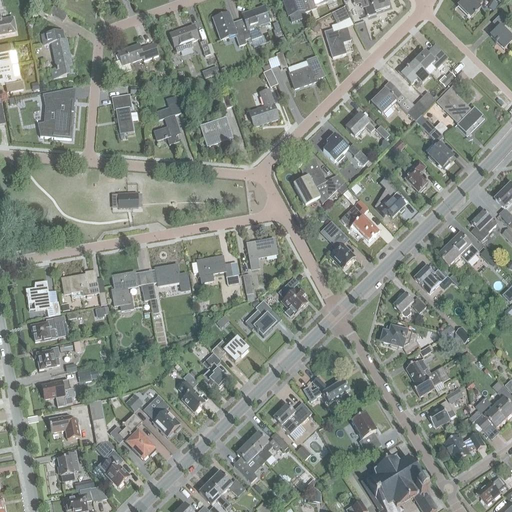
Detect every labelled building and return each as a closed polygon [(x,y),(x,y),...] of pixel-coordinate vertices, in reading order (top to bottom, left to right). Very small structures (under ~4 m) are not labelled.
[(304,14),(310,12),(306,0),(301,0),(300,0),(299,0),(281,0),(288,17),(304,12),(304,14)] [(306,0),(310,12),(316,10),(315,7),(336,0),(306,0)] [(389,8),(386,0),(363,0),(364,1),(366,1),(368,8),(364,9),(367,18),(375,15),(375,13),(389,8)] [(481,4),(477,0),(469,0),(469,1),(468,0),(464,0),(457,8),(471,20),(479,11),(477,8),(481,4)] [(67,16),(53,8),(49,15),(63,23),(67,16)] [(244,21),(238,23),(245,41),(251,39),(252,42),(261,38),(258,28),(269,24),(264,8),(242,16),(244,21)] [(349,19),(344,9),(331,15),(336,25),(349,19)] [(246,46),(245,42),(245,41),(238,23),(233,25),(229,14),(213,20),(220,42),(235,37),(239,48),(246,46)] [(507,20),(501,15),(491,25),(497,31),(489,39),(503,51),(511,42),(511,40),(499,28),(507,20)] [(0,36),(15,34),(12,18),(0,21),(0,20),(0,36)] [(321,26),(318,24),(315,24),(312,27),(311,31),(314,33),(317,33),(321,29),(321,26)] [(199,41),(194,27),(169,35),(176,54),(192,49),(190,43),(199,41)] [(348,42),(345,30),(333,34),(332,31),(324,33),(332,59),(345,55),(341,44),(348,42)] [(62,32),(41,36),(43,47),(51,45),(56,69),(50,70),(52,80),(69,76),(68,67),(71,67),(66,41),(64,41),(62,32)] [(211,57),(206,43),(200,45),(205,59),(211,57)] [(159,57),(154,44),(139,49),(138,46),(117,53),(120,61),(114,63),(118,75),(130,70),(128,64),(143,59),(144,62),(159,57)] [(0,68),(11,66),(8,53),(11,53),(9,45),(0,46),(0,68)] [(424,73),(431,66),(436,71),(447,59),(434,46),(428,53),(426,51),(414,63),(424,73)] [(287,68),(282,54),(276,56),(281,71),(287,68)] [(317,81),(324,78),(315,59),(306,62),(309,69),(289,76),(294,91),(316,83),(315,81),(317,81)] [(424,73),(414,63),(410,67),(407,64),(397,74),(408,84),(413,78),(421,86),(429,78),(424,73)] [(13,79),(11,66),(0,68),(0,81),(4,81),(6,94),(23,91),(20,77),(13,79)] [(277,86),(271,71),(263,75),(270,89),(277,86)] [(455,79),(449,74),(440,84),(445,89),(455,79)] [(401,96),(389,84),(383,90),(384,91),(370,105),(381,116),(383,114),(387,118),(393,112),(389,108),(391,106),(395,102),(401,96)] [(456,94),(450,88),(435,104),(456,124),(455,126),(463,133),(480,116),(472,108),(469,111),(456,99),(455,100),(453,97),(456,94)] [(43,126),(39,127),(42,138),(39,138),(40,139),(71,141),(72,129),(70,129),(71,113),(72,113),(73,106),(73,101),(69,101),(63,103),(61,93),(42,96),(42,97),(44,97),(46,107),(47,107),(46,114),(45,116),(46,116),(45,126),(43,126)] [(273,106),(268,93),(260,96),(264,109),(248,115),(253,129),(277,121),(273,106)] [(427,94),(418,103),(426,111),(435,102),(427,94)] [(232,108),(228,96),(222,98),(222,99),(216,101),(220,112),(226,110),(232,108)] [(163,120),(164,120),(167,131),(154,135),(157,143),(166,140),(169,147),(178,144),(176,138),(180,137),(173,117),(174,117),(180,115),(176,102),(174,97),(165,99),(167,104),(168,107),(155,111),(158,122),(163,120)] [(131,111),(129,98),(111,101),(114,114),(116,113),(119,136),(133,134),(129,111),(131,111)] [(426,111),(418,103),(414,107),(406,100),(399,107),(415,122),(426,111)] [(365,122),(359,116),(345,129),(354,139),(365,129),(370,134),(374,130),(366,121),(365,122)] [(433,130),(420,118),(414,124),(428,137),(432,141),(429,144),(435,149),(427,157),(428,157),(427,158),(433,163),(434,163),(440,169),(441,168),(443,170),(448,164),(446,163),(450,158),(436,144),(442,138),(433,130)] [(232,140),(225,119),(199,128),(206,149),(232,140)] [(389,137),(380,128),(375,132),(385,142),(389,137)] [(337,139),(334,136),(326,144),(328,146),(322,152),(333,164),(348,150),(337,138),(337,139)] [(405,148),(399,142),(389,151),(395,157),(405,148)] [(369,162),(359,153),(353,158),(363,168),(369,162)] [(313,160),(311,160),(310,160),(308,161),(307,162),(305,163),(304,165),(303,166),(302,168),(301,170),(301,172),(301,174),(302,176),(304,181),(294,186),(304,205),(318,199),(321,206),(328,199),(337,191),(341,196),(348,189),(336,177),(331,179),(325,182),(314,161),(313,160)] [(424,169),(417,162),(406,174),(409,177),(405,181),(406,182),(405,183),(411,188),(411,187),(418,193),(419,194),(424,189),(423,188),(425,185),(426,183),(420,177),(421,175),(420,173),(424,169)] [(495,201),(504,211),(505,210),(511,203),(511,187),(511,186),(509,188),(508,187),(504,191),(505,192),(495,201)] [(138,209),(138,195),(117,196),(118,210),(138,209)] [(393,200),(389,195),(379,205),(384,209),(382,211),(391,221),(399,213),(400,214),(404,211),(402,209),(404,208),(395,198),(393,200)] [(368,212),(358,203),(354,207),(354,208),(341,221),(349,230),(351,232),(351,231),(355,235),(356,235),(357,235),(368,245),(379,234),(363,217),(368,212)] [(511,222),(511,217),(505,210),(504,211),(499,216),(508,226),(511,222)] [(497,226),(484,213),(471,225),(476,230),(472,234),(481,242),(488,235),(497,226)] [(346,242),(332,228),(323,236),(337,250),(330,257),(342,270),(354,259),(342,246),(346,242)] [(511,233),(508,230),(501,236),(511,247),(511,233)] [(479,254),(461,235),(449,247),(460,258),(467,265),(479,254)] [(276,256),(273,241),(255,244),(247,246),(252,272),(258,270),(256,260),(276,256)] [(12,252),(26,250),(25,244),(11,246),(12,252)] [(460,258),(449,247),(438,258),(449,269),(460,258)] [(197,264),(192,265),(193,275),(199,274),(201,286),(213,283),(212,276),(225,273),(226,279),(227,284),(228,287),(239,285),(239,282),(238,277),(232,278),(230,265),(223,267),(222,260),(213,262),(208,263),(208,261),(196,263),(197,264)] [(179,280),(177,266),(154,270),(158,289),(169,287),(168,282),(179,280)] [(438,287),(439,287),(446,280),(438,271),(434,274),(428,268),(414,281),(423,290),(423,289),(429,295),(438,287)] [(96,281),(94,273),(86,274),(86,276),(61,280),(64,296),(71,295),(71,299),(82,298),(87,297),(87,298),(91,298),(90,296),(98,295),(98,292),(96,284),(96,281)] [(128,296),(127,290),(137,288),(134,274),(112,278),(114,292),(111,292),(114,308),(120,307),(121,313),(134,311),(131,296),(128,296)] [(463,284),(454,275),(450,280),(458,289),(463,284)] [(254,302),(249,276),(243,277),(247,303),(254,302)] [(49,310),(46,283),(35,284),(35,290),(26,291),(27,294),(26,295),(28,305),(34,304),(35,311),(49,310)] [(155,301),(153,285),(141,287),(144,303),(155,301)] [(291,294),(286,288),(278,295),(284,301),(281,304),(289,311),(285,315),(289,319),(293,316),(294,317),(306,305),(300,300),(304,296),(299,292),(297,294),(294,291),(291,294)] [(511,288),(502,298),(509,304),(511,301),(511,288)] [(104,294),(98,295),(100,308),(106,307),(104,294)] [(401,315),(405,318),(407,318),(410,316),(410,315),(410,314),(409,312),(407,309),(410,306),(419,315),(426,309),(417,299),(413,303),(406,296),(393,308),(401,315)] [(59,315),(57,303),(50,304),(53,317),(59,315)] [(275,325),(267,317),(272,313),(263,303),(255,310),(257,312),(257,313),(245,325),(245,324),(244,325),(251,332),(254,329),(257,332),(256,333),(258,334),(263,339),(272,330),(271,328),(274,325),(275,325)] [(101,310),(102,317),(109,315),(107,308),(101,310)] [(65,326),(63,318),(45,322),(46,325),(30,328),(31,335),(33,335),(34,344),(55,339),(56,340),(68,338),(66,325),(65,326)] [(399,332),(388,329),(386,335),(384,334),(382,344),(391,346),(390,348),(397,349),(397,348),(402,349),(406,355),(419,346),(417,343),(419,336),(399,331),(399,332)] [(465,345),(471,339),(462,329),(456,334),(465,345)] [(211,353),(213,355),(218,361),(225,355),(235,364),(248,351),(236,340),(227,348),(222,343),(211,353)] [(72,352),(71,345),(59,347),(60,354),(72,352)] [(140,354),(149,353),(147,346),(139,347),(140,354)] [(433,353),(430,347),(419,354),(423,359),(433,353)] [(60,359),(58,349),(51,350),(51,352),(51,353),(36,356),(38,365),(37,366),(38,372),(45,370),(45,369),(54,367),(60,366),(59,360),(60,359)] [(474,362),(469,354),(462,359),(467,367),(474,362)] [(218,361),(213,355),(202,366),(208,372),(202,378),(207,384),(210,382),(218,390),(218,389),(219,390),(226,384),(225,383),(227,381),(223,377),(224,377),(218,371),(218,370),(216,368),(220,363),(218,361)] [(406,371),(415,386),(427,378),(424,373),(427,371),(422,362),(406,371)] [(77,373),(75,365),(65,367),(66,375),(77,373)] [(427,378),(415,386),(411,388),(419,399),(435,390),(434,389),(442,384),(442,385),(449,381),(442,369),(427,378)] [(200,378),(193,371),(189,376),(195,382),(200,378)] [(91,383),(89,372),(77,374),(79,385),(91,383)] [(198,385),(188,375),(183,380),(185,383),(177,391),(184,398),(180,402),(193,415),(205,405),(192,391),(193,391),(198,385)] [(319,381),(317,379),(311,384),(316,389),(311,393),(308,388),(304,391),(310,403),(316,399),(316,398),(322,394),(328,406),(343,397),(344,399),(350,396),(348,394),(349,394),(343,382),(328,390),(319,381)] [(70,391),(68,382),(51,385),(41,387),(44,401),(55,399),(57,409),(66,408),(66,407),(72,406),(71,400),(74,399),(73,391),(70,391)] [(494,409),(506,422),(511,415),(511,408),(509,405),(511,401),(511,398),(504,389),(498,395),(503,401),(494,409)] [(463,398),(459,390),(445,398),(450,406),(463,398)] [(143,406),(134,396),(125,405),(134,414),(143,406)] [(506,422),(494,409),(485,399),(476,408),(485,417),(484,418),(482,420),(481,418),(474,424),(481,431),(483,433),(489,427),(491,426),(495,431),(506,422)] [(108,443),(100,402),(88,405),(96,445),(108,443)] [(168,409),(162,403),(152,413),(158,419),(152,424),(167,439),(173,432),(175,434),(180,429),(178,427),(179,426),(165,412),(168,409)] [(456,418),(446,403),(441,406),(442,409),(427,418),(435,431),(443,425),(445,426),(448,424),(448,422),(456,418)] [(312,415),(302,405),(293,414),(286,407),(273,420),(290,437),(312,415)] [(376,433),(365,415),(352,423),(362,441),(360,444),(367,456),(381,448),(373,435),(376,433)] [(71,421),(70,418),(68,418),(63,419),(63,418),(48,421),(51,434),(65,432),(67,442),(80,439),(76,420),(71,421)] [(123,427),(125,429),(127,431),(126,433),(128,434),(126,435),(127,437),(129,435),(149,456),(148,457),(150,458),(156,452),(147,444),(149,443),(144,438),(143,439),(134,431),(140,425),(132,418),(124,425),(122,426),(122,427),(123,427)] [(127,431),(125,429),(121,433),(117,428),(109,435),(119,445),(123,441),(143,462),(148,457),(149,456),(129,435),(127,437),(126,435),(128,434),(126,433),(127,431)] [(257,435),(247,445),(265,464),(271,457),(268,453),(272,449),(277,453),(281,449),(284,452),(288,448),(275,434),(270,439),(272,441),(268,445),(267,446),(257,435)] [(483,448),(476,436),(470,440),(462,445),(458,438),(445,446),(447,449),(446,450),(450,456),(451,456),(456,465),(469,457),(468,455),(476,451),(476,452),(483,448)] [(259,468),(265,464),(247,445),(236,456),(239,459),(232,466),(235,469),(239,473),(250,484),(256,478),(250,471),(255,466),(259,468)] [(296,453),(304,462),(310,456),(302,447),(296,453)] [(122,463),(113,453),(107,458),(109,461),(101,468),(107,474),(105,476),(117,489),(129,478),(118,467),(122,463)] [(79,472),(75,454),(63,456),(64,460),(56,461),(58,469),(56,470),(58,476),(60,476),(61,484),(74,481),(73,474),(79,472)] [(399,465),(392,458),(388,461),(390,463),(378,471),(376,468),(371,471),(374,480),(367,484),(371,491),(367,493),(376,508),(379,505),(383,511),(380,511),(402,511),(400,508),(413,501),(419,511),(436,511),(438,510),(423,487),(424,486),(408,459),(399,465)] [(208,485),(220,497),(228,489),(237,499),(244,492),(235,482),(231,486),(219,474),(208,485)] [(506,487),(499,480),(492,486),(491,485),(485,490),(485,489),(477,496),(486,507),(500,495),(499,493),(506,487)] [(220,497),(208,485),(199,494),(211,506),(215,502),(221,508),(223,506),(226,510),(230,507),(220,497)] [(98,489),(89,491),(91,502),(92,503),(106,501),(98,489)] [(91,502),(89,491),(89,490),(79,492),(81,498),(77,499),(63,502),(65,511),(85,511),(86,511),(85,506),(84,503),(91,502)] [(308,504),(321,504),(321,494),(318,492),(308,492),(308,504)] [(510,504),(500,511),(511,511),(511,492),(505,499),(510,504)] [(283,504),(277,498),(271,504),(277,510),(283,504)] [(366,511),(361,503),(360,503),(356,506),(346,511),(366,511)]
